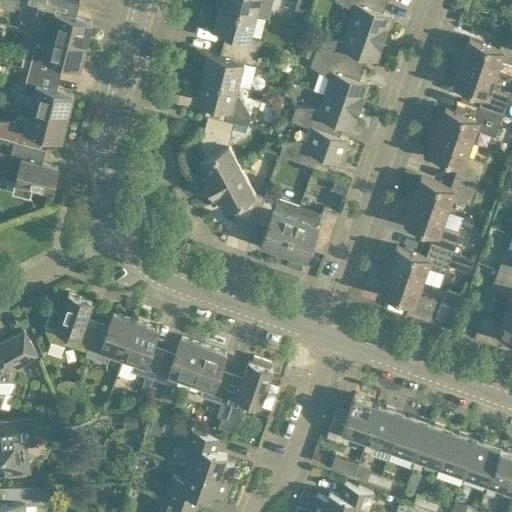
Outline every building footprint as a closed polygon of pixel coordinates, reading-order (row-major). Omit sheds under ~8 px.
[(16,0),(0,0),(0,4),(14,9),(16,0)] [(85,43),(92,20),(69,14),(73,1),(68,0),(27,0),(27,2),(39,5),(37,14),(40,19),(51,22),(48,33),(85,43)] [(216,0),(216,2),(220,3),(256,13),(268,16),(271,0),(216,0)] [(340,0),(353,8),(348,23),(384,36),(389,22),(392,14),(390,13),(383,10),(386,0),(340,0)] [(259,51),(262,39),(250,36),(256,13),(220,3),(214,27),(231,31),(228,43),(259,51)] [(503,34),(506,26),(492,20),(489,28),(503,34)] [(320,37),(315,50),(363,67),(367,56),(374,58),(376,59),(379,51),(384,36),(348,23),(342,39),(320,37)] [(79,66),(85,43),(48,33),(45,45),(35,43),(29,66),(54,73),(57,60),(79,66)] [(511,62),(511,38),(503,35),(499,46),(469,36),(464,50),(459,48),(456,57),(495,72),(500,58),(511,62)] [(207,50),(201,74),(238,83),(250,86),(253,74),(255,63),(259,51),(228,43),(225,55),(207,50)] [(302,47),(300,54),(310,57),(313,51),(302,47)] [(315,50),(310,64),(329,76),(324,92),(360,104),(366,89),(368,82),(366,81),(359,78),(363,67),(315,50)] [(502,113),(510,91),(491,84),(495,72),(456,57),(452,67),(458,69),(453,82),(482,93),(478,104),(502,113)] [(67,115),(73,92),(51,86),(54,73),(29,66),(22,90),(33,93),(30,105),(67,115)] [(247,124),(250,112),(239,94),(235,93),(238,83),(201,74),(195,97),(213,102),(210,113),(236,121),(247,124)] [(296,105),(291,118),(348,138),(349,138),(339,134),(343,124),(350,126),(352,127),(355,119),(360,104),(324,92),(318,107),(296,105)] [(435,117),(432,126),(471,140),(475,127),(495,134),(502,113),(478,104),(458,97),(454,108),(445,105),(440,119),(435,117)] [(0,136),(14,140),(35,145),(39,132),(61,138),(67,115),(30,105),(26,118),(17,115),(16,115),(15,118),(15,120),(13,120),(0,120),(0,136)] [(207,114),(199,144),(205,154),(200,157),(208,171),(203,174),(206,179),(205,180),(204,181),(203,183),(203,185),(204,187),(208,184),(242,167),(228,142),(236,121),(210,113),(205,112),(204,113),(207,114)] [(279,151),(279,153),(308,163),(327,170),(331,158),(338,160),(340,161),(343,153),(348,138),(291,118),(291,119),(311,126),(306,141),(284,138),(282,144),(279,151)] [(478,182),(485,160),(466,153),(471,140),(432,126),(428,136),(433,138),(429,151),(458,162),(454,173),(478,182)] [(52,188),(58,165),(36,159),(39,146),(35,145),(14,140),(4,175),(15,178),(12,190),(30,195),(33,184),(52,188)] [(208,184),(204,187),(205,188),(206,189),(208,189),(210,189),(211,189),(214,194),(219,192),(226,206),(231,204),(236,214),(255,220),(264,195),(255,191),(242,167),(208,184)] [(470,203),(478,182),(454,173),(450,185),(421,174),(416,188),(410,186),(407,196),(446,209),(451,196),(470,203)] [(336,175),(332,187),(344,192),(348,180),(336,175)] [(264,195),(255,220),(266,224),(261,242),(283,250),(296,214),(300,203),(277,195),(276,199),(264,195)] [(446,209),(407,196),(404,205),(409,207),(404,221),(434,231),(430,242),(453,251),(461,229),(442,222),(446,209)] [(296,214),(283,250),(306,258),(312,241),(325,246),(324,250),(326,251),(340,211),(323,205),(321,211),(300,203),(296,214)] [(453,251),(430,242),(426,254),(396,243),(391,257),(386,255),(383,265),(422,279),(427,266),(446,272),(453,251)] [(511,247),(505,245),(498,266),(511,271),(511,247)] [(422,279),(383,265),(379,274),(385,276),(380,290),(409,300),(405,312),(429,320),(437,298),(417,292),(422,279)] [(511,310),(511,271),(498,266),(490,288),(510,295),(505,308),(511,310)] [(45,323),(44,325),(50,339),(64,344),(65,341),(87,349),(94,328),(96,324),(84,320),(92,299),(69,291),(62,309),(51,305),(45,323)] [(511,310),(505,308),(500,321),(481,314),(474,336),(497,344),(501,333),(511,336),(511,310)] [(123,355),(136,319),(113,310),(106,332),(94,328),(87,349),(85,353),(107,361),(111,350),(123,355)] [(153,377),(162,352),(151,348),(158,326),(136,319),(123,355),(117,371),(131,376),(135,375),(137,371),(153,377)] [(16,366),(38,354),(24,329),(0,341),(0,403),(4,389),(9,391),(12,380),(12,379),(16,366)] [(191,379),(204,342),(181,334),(173,356),(162,352),(153,377),(175,385),(179,374),(191,379)] [(221,401),(230,376),(219,372),(226,350),(204,342),(191,379),(203,383),(199,393),(221,401)] [(221,401),(216,414),(221,416),(218,425),(229,429),(230,428),(229,428),(232,419),(234,419),(238,409),(239,407),(243,408),(247,398),(271,407),(279,384),(278,383),(268,380),(272,367),(269,365),(271,360),(254,354),(252,359),(249,358),(241,380),(230,376),(221,401)] [(148,391),(153,378),(145,376),(141,389),(148,391)] [(366,438),(378,404),(370,401),(371,399),(354,393),(346,415),(335,411),(326,435),(347,442),(350,432),(366,438)] [(366,438),(363,448),(372,451),(375,441),(391,446),(403,412),(394,409),(395,408),(386,405),(385,406),(378,404),(366,438)] [(403,412),(391,446),(415,455),(427,421),(418,418),(419,416),(410,413),(410,415),(409,415),(403,412)] [(166,416),(154,413),(149,429),(160,433),(166,416)] [(126,425),(137,425),(137,414),(126,414),(126,425)] [(22,458),(20,443),(26,442),(33,433),(31,415),(7,417),(0,417),(0,472),(5,472),(8,472),(8,474),(26,472),(26,470),(29,469),(28,464),(28,460),(25,458),(22,458)] [(415,455),(411,465),(420,468),(424,458),(439,463),(451,429),(443,426),(443,425),(435,422),(434,423),(427,421),(415,455)] [(191,426),(183,449),(189,451),(184,464),(228,479),(234,463),(224,460),(226,453),(216,449),(220,437),(201,430),(191,426)] [(451,429),(439,463),(464,472),(476,438),(467,435),(468,434),(459,430),(458,432),(451,429)] [(476,438),(464,472),(488,481),(500,447),(491,444),(492,442),(483,439),(483,441),(482,440),(476,438)] [(488,481),(484,490),(494,494),(497,484),(511,489),(511,449),(507,448),(507,449),(506,449),(500,447),(488,481)] [(174,474),(166,496),(196,506),(200,494),(210,498),(213,491),(223,495),(228,479),(184,464),(180,476),(174,474)] [(378,482),(381,474),(369,470),(366,478),(378,482)] [(139,487),(144,473),(137,471),(133,484),(139,487)] [(390,486),(393,478),(381,474),(378,482),(390,486)] [(317,492),(311,508),(321,511),(366,511),(374,491),(344,480),(340,493),(330,489),(327,496),(317,492)] [(11,499),(0,499),(0,511),(25,511),(25,503),(50,502),(50,483),(25,484),(5,485),(5,486),(10,486),(11,499)] [(425,505),(428,497),(416,492),(413,501),(425,505)] [(166,496),(160,511),(193,511),(196,506),(166,496)] [(437,509),(440,501),(428,497),(425,505),(437,509)]
